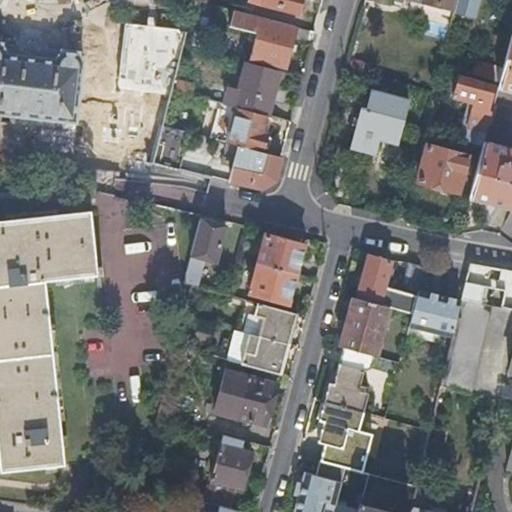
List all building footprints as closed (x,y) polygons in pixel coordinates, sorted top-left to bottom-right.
[(259,0),(259,1),(297,11),(300,0),(259,0)] [(422,0),(454,8),(455,0),(422,0)] [(455,0),(454,8),(453,10),(474,15),(477,0),(455,0)] [(310,43),(314,30),(233,9),(229,24),(251,30),(253,22),(260,23),(251,58),(285,67),(292,38),(310,43)] [(106,130),(102,157),(127,156),(136,159),(152,163),(152,161),(162,124),(156,122),(162,99),(163,100),(181,29),(177,28),(177,26),(122,20),(118,63),(83,60),(83,59),(81,59),(81,58),(81,57),(81,56),(80,55),(79,55),(78,54),(79,51),(61,49),(61,52),(60,52),(59,52),(59,53),(58,53),(57,54),(57,55),(57,56),(55,56),(55,59),(6,53),(6,50),(5,50),(5,49),(5,48),(5,47),(4,46),(3,46),(3,45),(2,45),(2,43),(0,42),(0,112),(76,121),(77,114),(111,119),(111,130),(106,130)] [(511,28),(499,82),(497,85),(511,88),(511,28)] [(279,70),(245,60),(237,90),(230,89),(227,104),(236,106),(265,114),(268,114),(279,70)] [(486,131),(491,110),(488,109),(495,84),(458,74),(452,95),(469,100),(465,113),(471,115),(468,126),(486,131)] [(183,80),(174,77),(171,89),(180,91),(183,80)] [(360,106),(349,145),(373,152),(379,132),(397,137),(408,99),(369,89),(364,107),(360,106)] [(227,104),(222,102),(212,137),(227,141),(238,144),(261,150),(266,130),(261,129),(265,114),(236,106),(227,104)] [(187,130),(162,124),(152,161),(178,167),(187,130)] [(511,205),(511,147),(483,140),(483,144),(480,152),(469,195),(511,205)] [(238,144),(227,141),(225,148),(236,151),(238,144)] [(480,152),(483,144),(471,141),(469,149),(480,152)] [(426,142),(416,179),(458,190),(468,153),(426,142)] [(275,178),(281,155),(261,150),(238,144),(236,151),(235,156),(223,153),(221,162),(232,165),(229,179),(261,186),(275,178)] [(127,156),(102,157),(102,162),(135,166),(136,159),(127,156)] [(0,470),(63,464),(44,282),(102,275),(101,267),(95,267),(89,210),(0,219),(0,470)] [(227,225),(202,219),(201,219),(192,254),(193,254),(218,261),(227,225)] [(258,262),(296,272),(304,243),(266,233),(258,262)] [(390,305),(412,311),(417,294),(384,285),(392,257),(369,252),(357,296),(390,305)] [(418,290),(418,288),(425,265),(409,261),(402,286),(418,290)] [(288,301),(296,272),(258,262),(250,291),(288,301)] [(498,304),(511,307),(511,267),(470,262),(461,298),(479,301),(483,285),(501,288),(498,304)] [(409,324),(452,335),(461,298),(418,288),(418,290),(417,294),(412,311),(409,324)] [(340,344),(344,345),(374,353),(376,354),(390,305),(357,296),(353,295),(340,344)] [(235,327),(248,330),(253,313),(256,301),(242,297),(235,327)] [(439,385),(471,393),(492,304),(479,301),(461,298),(452,335),(439,385)] [(258,333),(288,342),(296,312),(256,301),(253,313),(248,330),(258,333)] [(243,350),(248,330),(235,327),(227,358),(240,361),(243,350)] [(280,372),(288,342),(258,333),(248,330),(243,350),(240,361),(280,372)] [(324,399),(362,410),(368,391),(359,388),(364,369),(371,365),(374,353),(344,345),(334,382),(329,381),(324,399)] [(226,413),(237,371),(225,368),(214,409),(226,413)] [(247,374),(237,371),(226,413),(237,416),(265,423),(277,383),(247,374)] [(357,430),(362,410),(324,399),(319,420),(323,421),(318,440),(342,447),(348,428),(357,430)] [(221,432),(204,500),(232,507),(236,484),(242,486),(251,452),(241,449),(243,438),(221,432)] [(414,486),(418,468),(382,458),(356,450),(351,468),(368,473),(414,486)] [(331,511),(333,506),(345,467),(320,460),(316,474),(305,472),(294,511),(331,511)] [(204,500),(200,511),(237,511),(238,509),(232,507),(204,500)] [(401,511),(360,502),(358,509),(357,511),(401,511)]
